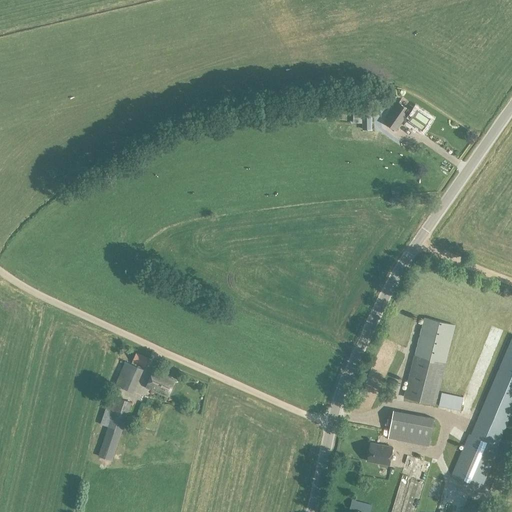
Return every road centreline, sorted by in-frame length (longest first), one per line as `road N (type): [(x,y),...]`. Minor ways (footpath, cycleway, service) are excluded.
road 1 (unclassified): [(331,422),(392,278),(511,99)]
road 2 (unclassified): [(0,270),(136,340),(331,422)]
